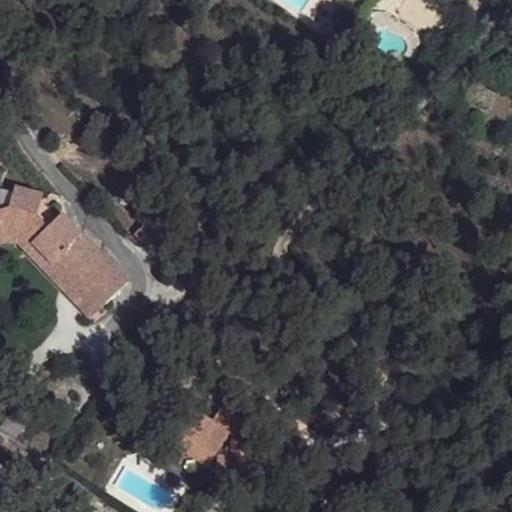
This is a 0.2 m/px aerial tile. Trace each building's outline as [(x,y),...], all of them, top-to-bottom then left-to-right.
[(356,0),(325,0),(355,16),(362,3),(356,0)] [(0,211),(0,235),(7,234),(22,237),(49,266),(54,262),(99,310),(127,284),(62,215),(47,229),(36,218),(42,196),(14,188),(8,209),(0,211)] [(175,237),(150,221),(134,235),(158,262),(180,243),(175,237)] [(7,234),(0,235),(0,244),(7,243),(18,245),(89,320),(99,310),(54,262),(49,266),(22,237),(7,234)] [(196,262),(177,275),(192,296),(211,282),(196,262)] [(207,453),(214,458),(219,451),(230,436),(218,427),(213,423),(191,407),(170,436),(183,445),(185,446),(190,439),(197,444),(192,450),(203,458),(207,453)] [(213,423),(218,427),(228,415),(222,410),(213,423)] [(0,428),(0,429),(14,439),(23,425),(9,415),(0,428)] [(228,415),(218,427),(230,436),(233,439),(231,453),(228,479),(238,480),(236,498),(257,501),(259,482),(253,481),(256,456),(262,456),(264,437),(258,436),(228,415)] [(183,445),(180,449),(217,476),(215,496),(236,498),(238,480),(228,479),(231,453),(219,451),(214,458),(207,453),(203,458),(192,450),(197,444),(190,439),(185,446),(183,445)] [(253,481),(259,482),(262,456),(256,456),(253,481)]
